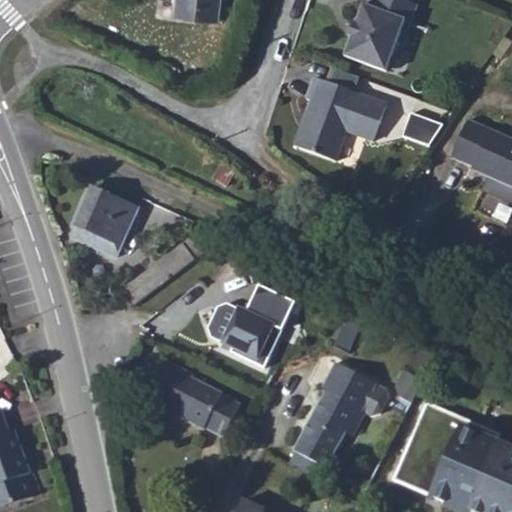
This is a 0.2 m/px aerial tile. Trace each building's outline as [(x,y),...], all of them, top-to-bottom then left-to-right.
[(226,0),(182,0),(180,23),(223,28),(226,0)] [(420,7),(402,0),(372,0),(370,7),(365,5),(358,23),(356,22),(350,36),(353,37),(345,56),(387,72),(407,22),(413,25),(420,7)] [(341,72),(335,86),(358,95),(364,81),(341,72)] [(335,86),(320,80),(312,101),(316,102),(298,148),(339,165),(351,135),(378,145),(392,109),(358,95),(335,86)] [(405,135),(434,146),(443,122),(413,112),(405,135)] [(511,189),(511,141),(479,126),(462,163),(482,172),(481,176),(498,184),(511,189)] [(511,189),(498,184),(494,195),(503,199),(501,202),(511,207),(511,189)] [(151,207),(104,187),(88,225),(89,226),(84,238),(129,257),(151,207)] [(162,269),(126,295),(138,311),(164,292),(173,285),(162,269)] [(251,316),(228,305),(219,312),(210,332),(211,340),(270,368),(301,305),(264,288),(251,316)] [(301,450),(333,467),(351,431),(348,429),(360,404),(369,408),(383,380),(342,359),(327,388),(333,391),(301,450)] [(168,371),(152,364),(139,390),(154,398),(153,400),(215,430),(216,428),(234,437),(251,403),(203,380),(204,377),(173,361),(168,371)] [(348,429),(351,431),(359,435),(371,410),(369,408),(360,404),(348,429)] [(13,436),(5,413),(0,414),(0,511),(34,501),(27,478),(33,476),(19,434),(13,436)] [(511,511),(511,449),(459,427),(432,494),(474,511),(511,511)] [(251,503),(246,511),(271,511),(251,503)]
